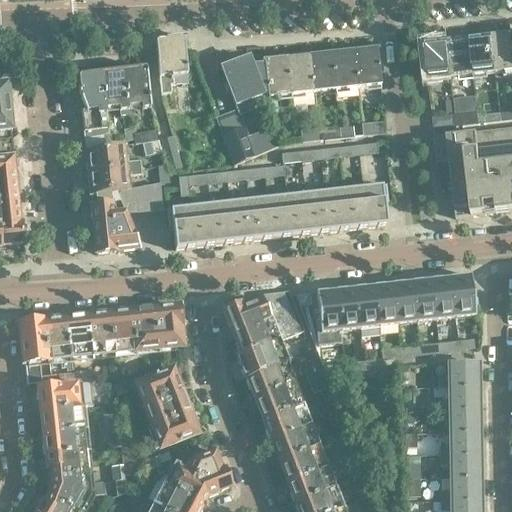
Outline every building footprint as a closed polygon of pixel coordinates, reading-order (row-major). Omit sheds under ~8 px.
[(501,39),(492,40),(495,75),(511,73),(511,37),(509,35),(504,36),(501,39)] [(155,44),(159,80),(161,97),(170,96),(170,87),(187,85),(187,76),(186,61),(184,61),(182,41),(180,41),(177,37),(169,38),(167,43),(165,43),(155,44)] [(471,42),(470,42),(474,77),(495,75),(492,40),(481,41),(478,38),(473,39),(471,42)] [(474,77),(470,42),(467,42),(464,40),(459,40),(457,43),(447,44),(451,80),(474,77)] [(451,80),(447,44),(437,46),(434,43),(428,44),(426,47),(424,47),(428,82),(451,80)] [(379,87),(375,52),(373,53),(370,50),(365,50),(362,54),(352,55),(356,90),(379,87)] [(356,90),(352,55),(343,56),(340,53),(334,53),(332,57),(330,57),(335,92),(356,90)] [(335,92),(330,57),(329,57),(326,54),(321,55),(318,58),(308,59),(312,95),(335,92)] [(312,95),(308,59),(298,61),(295,58),(290,58),(287,62),(286,62),(290,97),(312,95)] [(234,65),(220,70),(237,116),(266,106),(262,97),(251,67),(248,60),(245,61),(241,59),(236,61),(234,65)] [(263,66),(251,67),(262,97),(267,96),(267,99),(290,97),(286,62),(284,62),(281,59),(276,60),(274,63),(263,65),(263,66)] [(145,70),(122,72),(127,112),(127,108),(140,107),(141,110),(149,109),(145,70)] [(122,72),(100,75),(104,115),(106,115),(105,110),(118,109),(119,113),(127,112),(122,72)] [(79,77),(77,79),(78,94),(80,94),(81,101),(85,111),(80,113),(84,140),(102,137),(100,121),(97,116),(104,115),(100,75),(79,77)] [(0,158),(12,158),(10,136),(5,88),(0,88),(0,158)] [(454,101),(454,102),(454,103),(455,114),(455,115),(466,114),(464,100),(454,101)] [(454,103),(454,102),(445,102),(446,115),(455,114),(454,103)] [(511,112),(500,114),(500,121),(511,119),(511,112)] [(455,115),(455,116),(456,128),(479,126),(478,113),(466,114),(455,115)] [(499,114),(483,116),(484,124),(499,123),(499,114)] [(435,119),(432,119),(433,130),(438,130),(456,128),(455,116),(435,119)] [(384,124),(361,126),(362,138),(385,136),(384,124)] [(353,127),(339,129),(340,140),(340,141),(354,139),(353,127)] [(132,140),(130,129),(122,130),(124,142),(132,140)] [(339,129),(317,131),(318,142),(340,140),(339,129)] [(511,214),(511,130),(439,139),(434,139),(434,147),(436,165),(449,163),(452,194),(453,204),(455,220),(455,221),(511,214)] [(243,131),(222,139),(233,168),(278,150),(271,131),(246,140),(243,131)] [(317,131),(299,132),(300,144),(318,142),(317,131)] [(134,146),(142,145),(158,142),(156,132),(133,135),(133,141),(134,146)] [(102,137),(84,140),(85,150),(104,146),(102,137)] [(172,138),(158,142),(166,171),(182,170),(172,138)] [(160,154),(158,142),(142,145),(144,157),(160,154)] [(123,146),(85,154),(87,169),(125,165),(123,146)] [(376,146),(357,148),(358,157),(377,155),(376,146)] [(358,157),(357,148),(338,150),(339,159),(358,157)] [(339,159),(338,150),(319,152),(320,162),(339,159)] [(320,162),(319,152),(299,154),(301,164),(320,162)] [(301,164),(299,154),(280,156),(281,166),(301,164)] [(0,158),(0,228),(19,227),(18,214),(17,201),(13,168),(12,158),(0,158)] [(125,165),(87,169),(88,185),(127,181),(125,165)] [(282,168),(262,170),(263,180),(283,178),(282,168)] [(263,180),(262,170),(242,173),(244,182),(263,180)] [(244,182),(242,173),(223,175),(224,185),(244,182)] [(169,183),(167,175),(158,177),(159,185),(169,183)] [(224,185),(223,175),(204,177),(205,187),(224,185)] [(205,187),(204,177),(187,179),(188,188),(205,187)] [(188,188),(187,179),(177,180),(179,199),(189,198),(188,188)] [(127,181),(88,185),(90,199),(128,192),(128,191),(127,181)] [(128,192),(90,199),(90,207),(112,204),(113,215),(124,214),(125,215),(163,213),(159,185),(128,191),(128,192)] [(385,187),(361,189),(366,231),(385,229),(386,228),(383,205),(387,204),(385,187)] [(361,189),(342,192),(347,233),(366,231),(361,189)] [(342,192),(323,194),(328,235),(347,233),(342,192)] [(323,194),(304,196),(309,237),(328,235),(323,194)] [(304,196),(285,198),(290,239),(309,237),(304,196)] [(285,198),(265,200),(270,242),(290,239),(285,198)] [(265,200),(246,202),(251,244),(270,242),(265,200)] [(246,202),(227,205),(231,246),(251,244),(246,202)] [(112,204),(90,207),(95,255),(138,250),(125,215),(124,214),(113,215),(112,204)] [(227,205),(208,207),(212,248),(231,246),(227,205)] [(208,207),(189,209),(193,250),(212,248),(208,207)] [(193,250),(189,209),(166,211),(168,229),(172,229),(174,252),(185,251),(193,250)] [(0,247),(21,245),(19,227),(0,228),(0,247)] [(459,278),(450,279),(455,321),(478,318),(476,300),(472,301),(470,277),(459,278)] [(450,279),(431,281),(436,323),(455,321),(450,279)] [(417,325),(436,323),(431,281),(412,283),(417,325)] [(412,283),(392,286),(397,327),(417,325),(412,283)] [(392,286),(373,288),(378,329),(397,327),(392,286)] [(373,288),(354,290),(359,331),(378,329),(373,288)] [(354,290),(335,292),(340,334),(359,331),(354,290)] [(317,318),(314,319),(316,336),(340,334),(335,292),(316,294),(316,295),(315,295),(317,318)] [(245,381),(246,380),(287,364),(279,343),(301,334),(283,295),(261,300),(243,306),(242,305),(239,306),(237,300),(223,305),(225,311),(223,312),(240,357),(236,359),(245,381)] [(112,316),(110,316),(115,357),(132,355),(132,356),(144,355),(144,352),(181,348),(179,328),(181,328),(181,324),(183,321),(183,315),(180,312),(179,308),(176,308),(175,307),(166,308),(166,309),(121,315),(121,313),(112,313),(112,316)] [(25,366),(26,367),(28,387),(41,385),(39,366),(50,365),(50,364),(115,357),(110,316),(108,316),(108,314),(99,315),(99,317),(54,322),(54,320),(46,321),(46,323),(35,324),(35,322),(22,324),(22,326),(19,326),(23,366),(25,366)] [(473,342),(458,343),(459,353),(473,351),(473,342)] [(458,343),(439,345),(440,355),(459,353),(458,343)] [(308,356),(304,345),(298,348),(302,358),(308,356)] [(439,345),(419,347),(421,357),(440,355),(439,345)] [(419,347),(399,350),(400,359),(421,357),(419,347)] [(399,350),(380,352),(381,361),(400,359),(399,350)] [(381,361),(362,364),(363,373),(382,371),(381,361)] [(270,441),(270,442),(309,427),(287,367),(288,366),(287,364),(246,380),(247,382),(245,383),(249,391),(250,390),(266,432),(265,433),(268,441),(270,441)] [(362,364),(343,366),(344,375),(363,373),(362,364)] [(158,366),(149,370),(151,374),(160,371),(158,366)] [(343,366),(321,368),(325,377),(344,375),(343,366)] [(446,370),(446,390),(478,389),(477,366),(448,366),(448,370),(446,370)] [(406,369),(398,369),(399,383),(407,383),(406,369)] [(177,383),(172,371),(162,375),(160,371),(151,374),(153,378),(143,382),(132,387),(158,454),(183,444),(182,441),(197,435),(196,433),(198,432),(195,424),(193,425),(177,383)] [(94,373),(41,378),(41,388),(95,382),(94,373)] [(132,387),(143,382),(140,374),(122,381),(125,389),(132,387)] [(321,392),(314,377),(305,380),(312,396),(321,392)] [(41,388),(41,390),(38,390),(38,393),(36,394),(37,402),(39,402),(44,446),(41,446),(42,455),(45,455),(45,458),(85,453),(77,384),(41,388)] [(120,385),(110,389),(115,399),(125,395),(120,385)] [(478,389),(446,390),(446,413),(478,412),(478,389)] [(114,400),(106,401),(108,417),(116,416),(114,400)] [(478,412),(446,413),(447,435),(479,435),(478,412)] [(412,413),(404,414),(404,427),(412,427),(412,413)] [(335,491),(309,427),(270,442),(271,444),(269,445),(273,453),(274,453),(290,494),(289,495),(292,504),(294,503),(295,506),(335,491)] [(119,449),(118,439),(119,438),(118,433),(106,434),(107,450),(119,449)] [(348,460),(337,434),(325,439),(336,465),(348,460)] [(416,435),(405,436),(405,449),(416,449),(416,435)] [(479,435),(447,435),(447,458),(479,458),(479,435)] [(119,449),(121,477),(128,477),(134,459),(124,436),(119,438),(118,439),(119,449)] [(191,460),(186,470),(185,472),(215,488),(217,493),(230,488),(223,470),(221,471),(214,452),(200,457),(191,460)] [(41,505),(37,511),(81,511),(90,497),(97,497),(95,486),(89,487),(85,453),(45,458),(46,467),(48,467),(51,488),(43,506),(41,505)] [(171,460),(168,453),(146,462),(142,473),(150,476),(153,467),(171,460)] [(479,458),(447,458),(448,481),(479,481),(479,458)] [(166,481),(149,511),(200,511),(201,511),(198,511),(205,498),(208,497),(208,498),(217,495),(216,493),(217,493),(215,488),(185,472),(186,470),(175,464),(172,470),(167,467),(161,478),(166,481)] [(418,466),(407,466),(407,482),(418,481),(418,466)] [(122,481),(121,477),(120,467),(111,468),(112,483),(122,481)] [(479,481),(448,481),(448,504),(480,503),(479,481)] [(122,482),(114,483),(117,499),(124,497),(122,482)] [(419,482),(407,482),(406,499),(419,499),(419,482)] [(342,511),(335,491),(295,506),(295,507),(294,507),(295,511),(342,511)] [(368,511),(365,501),(356,504),(358,511),(368,511)] [(124,511),(129,504),(126,503),(110,509),(107,511),(124,511)] [(479,511),(480,503),(448,504),(448,511),(479,511)]
